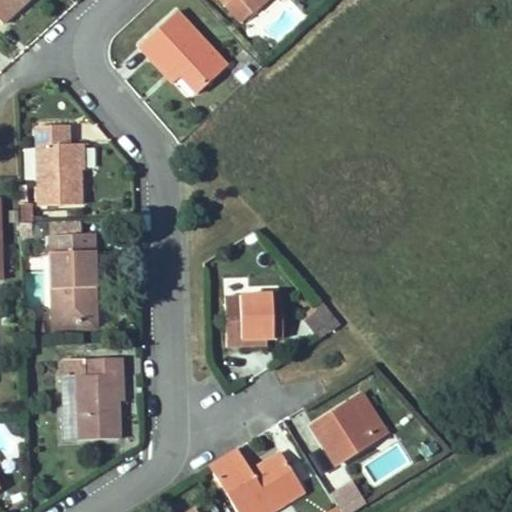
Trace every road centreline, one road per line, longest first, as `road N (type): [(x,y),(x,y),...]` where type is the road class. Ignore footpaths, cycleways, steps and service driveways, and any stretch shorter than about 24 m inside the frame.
road 1 (residential): [(68,35),(168,147),(179,454),(84,511)]
road 2 (unknown): [(179,454),(319,397)]
